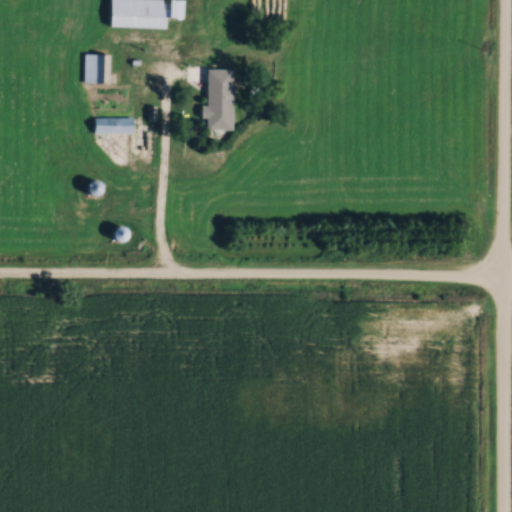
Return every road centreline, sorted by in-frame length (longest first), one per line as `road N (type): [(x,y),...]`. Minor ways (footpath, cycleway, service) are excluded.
road 1 (residential): [(511,278),(0,276)]
road 2 (residential): [(504,511),(505,0)]
